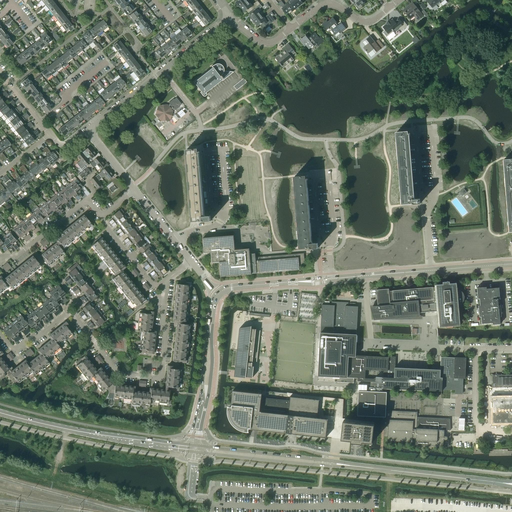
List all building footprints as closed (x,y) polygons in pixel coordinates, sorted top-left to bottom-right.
[(51,0),(45,5),(49,10),(56,5),(54,3),(55,2),(53,0),(51,0)] [(119,9),(121,11),(129,5),(125,0),(124,0),(118,5),(120,8),(119,9)] [(188,6),(192,11),(200,4),(198,2),(197,3),(195,0),(188,6)] [(298,8),(291,0),(289,0),(285,3),(286,4),(284,5),(281,1),(278,4),(282,9),(286,14),(291,10),(292,12),(298,8)] [(362,0),(359,0),(355,4),(356,6),(355,7),(358,10),(365,4),(362,0)] [(425,0),(432,8),(439,2),(437,0),(425,0)] [(247,11),(248,13),(260,4),(257,1),(252,6),(248,1),(240,8),(244,13),(247,11)] [(415,16),(418,20),(423,16),(412,3),(413,4),(408,7),(407,7),(403,10),(411,20),(415,16)] [(192,11),(196,16),(203,10),(201,8),(202,7),(200,4),(192,11)] [(249,16),(253,21),(262,15),(258,10),(262,7),(260,4),(248,13),(250,15),(249,16)] [(49,10),(53,16),(61,9),(59,7),(58,8),(56,5),(49,10)] [(129,5),(121,11),(123,14),(124,13),(126,15),(133,10),(129,5)] [(53,16),(57,21),(64,15),(62,13),(63,12),(61,9),(53,16)] [(130,19),(132,22),(140,16),(136,10),(129,16),(131,19),(130,19)] [(196,16),(200,21),(208,14),(206,12),(205,13),(203,10),(196,16)] [(262,15),(253,21),(258,27),(260,25),(262,27),(261,27),(264,30),(264,31),(269,26),(268,26),(275,21),(272,17),(274,15),(271,12),(264,18),(262,15)] [(208,14),(200,21),(205,26),(211,21),(209,18),(210,17),(208,14)] [(57,21),(61,26),(69,20),(67,17),(66,18),(64,15),(57,21)] [(135,23),(138,26),(144,21),(140,16),(132,22),(134,24),(135,23)] [(342,22),(339,25),(333,18),(328,22),(327,21),(328,20),(327,20),(322,24),(327,31),(330,29),(335,35),(340,31),(341,32),(346,29),(345,27),(346,27),(346,26),(345,27),(342,23),(342,22)] [(387,24),(383,27),(386,31),(383,33),(386,37),(394,31),(394,32),(399,28),(401,31),(407,26),(402,19),(401,21),(400,21),(398,18),(394,22),(392,19),(390,21),(389,21),(386,23),(387,24)] [(69,20),(61,26),(65,31),(68,29),(70,32),(74,29),(72,26),(70,23),(71,22),(69,20)] [(99,21),(97,23),(103,31),(108,27),(103,20),(100,22),(99,21)] [(138,30),(140,32),(148,26),(144,21),(138,26),(140,29),(138,30)] [(95,26),(92,28),(98,35),(103,31),(97,23),(94,25),(95,26)] [(148,26),(140,32),(142,35),(144,34),(146,36),(152,31),(148,26)] [(186,27),(181,31),(187,39),(190,37),(189,36),(192,34),(186,27)] [(89,29),(86,31),(93,39),(98,35),(92,28),(90,30),(89,29)] [(85,34),(82,37),(84,39),(87,43),(89,45),(92,43),(93,44),(94,44),(95,46),(96,45),(97,44),(95,42),(94,41),(93,39),(86,31),(84,33),(85,34)] [(181,31),(176,35),(181,42),(184,40),(185,41),(187,39),(181,31)] [(42,37),(41,38),(47,46),(49,44),(49,43),(51,41),(46,34),(44,32),(41,35),(42,37)] [(0,40),(0,42),(1,44),(9,38),(5,33),(0,36),(0,39),(1,40),(0,40)] [(299,40),(303,45),(305,44),(309,49),(315,44),(317,47),(324,42),(325,42),(320,36),(320,37),(319,38),(314,33),(308,38),(305,35),(305,36),(301,39),(301,38),(300,38),(301,39),(299,40)] [(176,35),(171,39),(177,47),(180,45),(179,44),(181,42),(176,35)] [(367,44),(363,48),(365,50),(368,54),(372,50),(375,54),(384,47),(378,40),(375,42),(370,36),(364,41),(367,44)] [(9,38),(1,44),(3,46),(5,45),(7,48),(13,43),(9,38)] [(41,38),(36,42),(41,49),(44,47),(44,48),(47,46),(41,38)] [(78,41),(76,43),(82,51),(87,46),(89,45),(87,43),(84,39),(83,41),(82,40),(79,42),(78,41)] [(171,39),(166,44),(171,50),(174,48),(175,49),(177,47),(171,39)] [(115,45),(113,46),(117,52),(125,45),(123,43),(122,44),(119,41),(119,42),(117,40),(114,43),(115,45)] [(36,42),(31,46),(37,54),(39,52),(38,51),(41,49),(36,42)] [(74,46),(72,48),(77,55),(82,51),(76,43),(73,45),(74,46)] [(166,44),(161,48),(167,55),(169,54),(168,52),(171,50),(166,44)] [(282,53),(275,58),(283,68),(284,67),(282,66),(288,61),(290,63),(293,60),(290,56),(295,52),(288,44),(284,48),(286,50),(282,53)] [(125,45),(117,52),(121,57),(128,51),(126,49),(127,48),(125,45)] [(31,46),(25,50),(31,57),(33,55),(34,56),(37,54),(31,46)] [(68,49),(66,51),(72,59),(77,55),(72,48),(69,50),(68,49)] [(167,55),(161,48),(160,48),(156,52),(155,52),(152,54),(157,60),(160,57),(161,59),(164,56),(164,57),(167,55)] [(25,50),(20,54),(27,62),(29,60),(28,59),(31,57),(25,50)] [(64,54),(62,56),(67,63),(72,59),(66,51),(63,53),(64,54)] [(128,51),(121,57),(125,62),(133,56),(131,53),(130,54),(128,51)] [(27,62),(20,54),(15,59),(21,65),(23,63),(24,64),(27,62)] [(58,57),(56,59),(62,67),(63,68),(68,64),(67,63),(62,56),(59,58),(58,57)] [(133,56),(125,62),(129,67),(136,62),(134,59),(135,58),(133,56)] [(54,62),(51,64),(57,71),(62,67),(56,59),(53,61),(54,62)] [(136,62),(129,67),(133,72),(141,66),(139,63),(138,64),(136,62)] [(308,63),(304,67),(309,73),(313,70),(308,63)] [(48,65),(46,67),(52,75),(57,71),(51,64),(49,66),(48,65)] [(205,93),(221,80),(222,81),(233,72),(224,71),(224,70),(224,69),(223,69),(223,68),(223,67),(222,66),(221,65),(220,65),(220,64),(218,64),(217,64),(216,64),(215,64),(215,65),(211,67),(212,68),(193,83),(201,92),(200,93),(202,96),(203,96),(204,97),(205,97),(205,96),(206,96),(206,95),(206,94),(206,93),(205,93)] [(133,72),(130,75),(134,79),(137,77),(139,80),(146,74),(144,72),(142,69),(143,68),(141,66),(133,72)] [(44,70),(41,73),(47,79),(52,75),(46,67),(43,69),(44,70)] [(22,87),(24,89),(32,83),(28,78),(21,83),(23,86),(22,87)] [(120,78),(115,82),(121,90),(124,88),(123,86),(125,84),(120,78)] [(247,82),(244,78),(234,86),(237,90),(247,82)] [(115,82),(110,86),(115,93),(118,90),(119,92),(121,90),(115,82)] [(27,91),(29,93),(36,88),(32,83),(24,89),(26,92),(27,91)] [(110,86),(105,90),(111,98),(113,96),(113,95),(115,93),(110,86)] [(30,97),(32,99),(40,93),(36,88),(29,93),(31,96),(30,97)] [(111,98),(105,90),(100,94),(105,101),(108,99),(108,100),(111,98)] [(0,98),(0,105),(4,102),(2,101),(9,96),(7,93),(0,98)] [(35,101),(37,104),(44,98),(40,93),(32,99),(34,102),(35,101)] [(99,97),(94,101),(100,109),(103,107),(102,106),(105,104),(99,97)] [(38,107),(40,109),(48,103),(44,98),(37,104),(40,106),(38,107)] [(181,104),(176,98),(174,100),(173,99),(169,103),(169,104),(168,105),(167,105),(158,106),(155,114),(161,121),(169,120),(173,112),(172,110),(174,109),(175,110),(179,107),(179,106),(181,104)] [(0,105),(0,111),(13,101),(11,99),(5,104),(4,102),(0,105)] [(0,111),(3,116),(3,115),(10,110),(8,108),(15,103),(13,101),(0,111)] [(94,101),(89,105),(94,112),(97,110),(98,111),(100,109),(94,101)] [(48,103),(40,109),(42,112),(44,111),(46,114),(53,109),(48,103)] [(88,104),(83,108),(84,109),(90,117),(93,115),(92,114),(94,112),(89,105),(88,104)] [(3,115),(6,119),(17,111),(15,108),(12,111),(11,109),(10,110),(3,115)] [(84,109),(79,113),(84,120),(87,118),(88,119),(90,117),(84,109)] [(6,119),(9,123),(17,117),(16,115),(19,113),(17,111),(6,119)] [(79,113),(74,117),(80,125),(82,123),(82,122),(84,120),(79,113)] [(9,123),(12,127),(23,118),(21,116),(18,118),(17,117),(9,123)] [(74,117),(69,121),(74,128),(77,126),(77,127),(80,125),(74,117)] [(12,127),(15,130),(15,131),(22,125),(23,124),(22,123),(25,120),(23,118),(12,127)] [(69,121),(64,125),(70,133),(72,131),(71,130),(74,128),(69,121)] [(15,131),(18,135),(31,124),(30,122),(23,127),(22,125),(15,131),(15,130),(15,131)] [(18,135),(21,138),(28,133),(27,131),(33,126),(31,124),(18,135)] [(70,133),(64,125),(58,130),(64,136),(66,134),(67,135),(70,133)] [(21,138),(24,142),(37,132),(36,130),(30,135),(28,133),(21,138)] [(37,132),(24,142),(27,146),(34,141),(33,139),(39,134),(37,132)] [(412,194),(408,132),(396,133),(402,204),(412,203),(412,205),(420,204),(419,193),(412,194)] [(6,138),(2,141),(12,154),(14,153),(9,146),(11,145),(6,138)] [(2,141),(0,142),(0,147),(3,151),(5,150),(10,156),(12,154),(2,141)] [(89,147),(81,153),(85,157),(89,154),(91,158),(91,159),(92,158),(94,161),(96,159),(98,157),(96,154),(96,155),(89,147),(90,147),(90,146),(89,147)] [(46,147),(44,149),(55,163),(61,158),(55,150),(51,153),(46,147)] [(46,157),(45,158),(50,165),(52,167),(56,164),(55,163),(44,149),(41,150),(46,157)] [(192,221),(202,221),(202,222),(211,221),(210,211),(203,211),(198,149),(186,150),(192,221)] [(38,153),(36,155),(47,168),(50,165),(45,158),(43,159),(38,153)] [(80,160),(76,164),(80,168),(84,164),(90,172),(93,170),(86,163),(88,161),(85,157),(81,153),(77,157),(80,160)] [(39,163),(37,164),(42,171),(43,171),(47,168),(36,155),(34,156),(39,163)] [(94,161),(90,164),(93,168),(97,165),(100,168),(99,169),(100,169),(102,171),(104,169),(102,167),(105,165),(104,165),(98,157),(96,159),(94,161)] [(511,159),(503,160),(509,231),(511,231),(511,159)] [(32,161),(30,163),(39,174),(42,171),(37,164),(36,163),(34,164),(32,161)] [(28,169),(29,170),(35,177),(39,174),(30,163),(28,165),(30,168),(28,169)] [(79,175),(77,176),(78,178),(81,177),(83,179),(82,179),(90,172),(90,173),(91,173),(90,172),(84,164),(80,168),(83,171),(79,174),(78,174),(79,175)] [(23,165),(21,167),(31,180),(35,177),(29,170),(28,171),(23,165)] [(23,175),(22,176),(27,183),(31,180),(21,167),(18,169),(23,175)] [(102,171),(98,174),(102,178),(105,175),(108,179),(111,182),(116,178),(113,175),(112,175),(106,168),(107,167),(104,169),(102,171)] [(15,171),(13,173),(25,189),(29,185),(27,183),(22,176),(20,178),(15,171)] [(16,181),(14,182),(20,189),(19,189),(21,191),(21,192),(25,189),(13,173),(11,175),(16,181)] [(102,178),(98,174),(90,181),(97,188),(96,189),(99,187),(101,189),(103,187),(101,185),(101,184),(101,185),(98,181),(102,178)] [(309,248),(309,249),(318,248),(317,238),(310,238),(306,176),(294,177),(300,248),(309,248)] [(68,183),(69,185),(80,199),(83,197),(79,192),(79,193),(78,191),(81,189),(80,189),(82,187),(75,177),(72,179),(73,181),(69,184),(68,183)] [(115,179),(102,190),(103,189),(109,199),(121,191),(120,191),(119,190),(123,188),(115,179)] [(9,180),(7,182),(16,192),(17,194),(21,191),(19,189),(20,189),(14,182),(13,181),(12,183),(9,180)] [(5,187),(6,189),(7,188),(12,195),(16,192),(7,182),(5,183),(7,186),(5,187)] [(0,183),(0,188),(8,198),(12,195),(7,188),(6,189),(5,190),(0,183)] [(64,186),(63,187),(71,197),(73,195),(77,201),(80,199),(69,185),(65,188),(64,186)] [(64,189),(59,192),(71,206),(73,204),(69,199),(71,197),(63,187),(62,187),(64,189)] [(0,192),(1,193),(0,193),(0,196),(4,201),(8,198),(0,188),(0,192)] [(54,194),(62,204),(64,203),(68,208),(71,206),(59,192),(55,195),(54,194)] [(54,196),(50,200),(61,214),(64,212),(60,206),(62,204),(54,194),(53,195),(54,196)] [(45,201),(44,202),(52,212),(54,210),(59,216),(61,214),(50,200),(46,203),(45,201)] [(37,206),(37,207),(46,219),(51,215),(50,214),(52,212),(44,202),(45,204),(39,208),(37,206)] [(31,213),(30,213),(38,223),(40,222),(41,222),(46,219),(37,207),(36,207),(38,209),(32,214),(31,213)] [(108,222),(110,225),(124,214),(126,213),(125,212),(124,213),(121,209),(122,208),(120,209),(112,216),(114,218),(108,222)] [(31,215),(27,218),(38,232),(41,230),(36,225),(38,223),(30,213),(31,215)] [(84,215),(76,221),(85,232),(86,231),(85,231),(91,226),(91,227),(92,226),(90,223),(92,222),(89,219),(88,220),(86,218),(87,216),(85,214),(84,215)] [(118,223),(120,225),(130,217),(129,217),(128,218),(124,214),(110,225),(112,228),(118,223)] [(116,232),(118,234),(132,223),(129,219),(130,218),(130,217),(120,225),(121,227),(116,232)] [(21,220),(21,221),(29,231),(31,229),(35,235),(38,232),(27,218),(23,222),(21,220)] [(21,222),(17,226),(29,240),(31,238),(27,232),(29,231),(21,221),(20,221),(21,222)] [(76,221),(69,226),(78,237),(79,237),(78,236),(84,232),(85,232),(76,221)] [(132,223),(118,234),(120,237),(125,233),(127,235),(137,227),(137,226),(135,227),(132,224),(134,222),(133,222),(132,223)] [(11,228),(13,230),(19,238),(22,237),(26,242),(29,240),(17,226),(16,224),(15,225),(17,226),(13,229),(11,228)] [(69,226),(62,232),(71,243),(72,242),(71,242),(77,237),(77,238),(78,237),(69,226)] [(123,241),(125,244),(139,232),(136,228),(138,227),(137,227),(127,235),(129,237),(123,241)] [(4,234),(3,234),(16,250),(18,248),(14,243),(16,241),(8,231),(9,232),(5,236),(4,234)] [(55,238),(58,241),(57,242),(63,249),(65,248),(64,248),(70,243),(71,243),(62,232),(55,238)] [(133,242),(135,244),(145,236),(144,235),(143,237),(139,232),(125,244),(127,246),(133,242)] [(0,239),(7,248),(9,247),(13,252),(16,250),(3,234),(3,235),(4,236),(0,239)] [(234,235),(203,238),(204,253),(211,252),(212,263),(219,262),(220,277),(251,274),(257,273),(299,270),(299,265),(305,264),(304,253),(255,257),(255,253),(250,253),(249,249),(235,250),(234,235)] [(95,240),(89,245),(91,246),(91,247),(92,247),(97,252),(96,253),(97,254),(107,245),(102,238),(100,236),(98,238),(99,240),(96,242),(95,240)] [(135,247),(139,252),(149,244),(146,241),(147,239),(145,236),(135,244),(136,246),(135,247)] [(57,242),(49,249),(57,260),(58,259),(57,259),(63,254),(64,254),(65,254),(62,250),(63,249),(57,242)] [(144,256),(146,258),(156,250),(155,249),(154,251),(149,244),(139,252),(143,257),(144,256)] [(107,245),(97,254),(98,254),(102,260),(102,261),(113,252),(107,245)] [(46,264),(48,263),(50,265),(51,265),(51,264),(56,259),(57,260),(49,249),(40,256),(46,264)] [(142,265),(144,267),(158,256),(155,252),(156,251),(156,250),(146,258),(147,260),(142,265)] [(113,252),(102,261),(103,261),(108,267),(107,267),(108,268),(119,259),(113,252)] [(32,256),(25,262),(34,273),(35,272),(34,272),(40,267),(41,267),(43,266),(38,260),(37,261),(35,259),(36,257),(34,255),(32,256)] [(152,265),(153,267),(163,259),(161,260),(158,256),(144,267),(146,270),(152,265)] [(119,259),(108,268),(109,268),(114,274),(113,274),(114,275),(114,276),(122,270),(121,269),(125,266),(119,259)] [(150,274),(152,277),(166,265),(162,261),(164,260),(163,259),(153,267),(155,270),(150,274)] [(25,262),(18,267),(27,278),(28,278),(27,277),(33,273),(34,273),(25,262)] [(70,276),(64,280),(67,283),(82,270),(82,269),(78,265),(76,263),(68,270),(69,272),(68,273),(70,276)] [(166,265),(152,277),(154,279),(159,275),(161,277),(170,270),(171,269),(167,264),(166,265)] [(18,267),(11,273),(20,284),(21,283),(20,283),(26,278),(26,279),(27,278),(18,267)] [(82,270),(67,283),(69,285),(74,281),(76,283),(84,276),(81,272),(83,271),(82,270)] [(115,277),(112,280),(113,280),(118,286),(117,286),(118,287),(128,278),(122,270),(114,276),(115,277)] [(4,279),(3,280),(9,287),(10,286),(13,290),(13,289),(19,284),(20,284),(11,273),(4,279)] [(77,285),(72,289),(74,292),(90,279),(89,279),(88,280),(84,276),(76,283),(77,285)] [(0,277),(0,292),(1,294),(1,293),(7,288),(9,287),(3,280),(2,280),(0,277)] [(128,278),(118,287),(119,287),(123,293),(123,294),(134,285),(128,278)] [(90,279),(74,292),(76,295),(82,290),(83,292),(92,285),(89,281),(90,280),(90,279)] [(372,306),(370,306),(374,320),(419,316),(419,313),(429,312),(438,311),(440,327),(460,326),(458,305),(459,305),(460,304),(461,304),(462,303),(463,302),(464,301),(464,300),(464,299),(464,298),(464,297),(464,296),(464,295),(463,294),(463,293),(462,292),(462,291),(461,291),(460,290),(459,290),(458,289),(457,289),(457,283),(450,284),(449,281),(443,282),(443,284),(436,285),(436,287),(433,288),(433,287),(428,288),(425,288),(416,289),(413,289),(408,289),(405,289),(400,290),(397,290),(392,291),(389,291),(389,289),(376,290),(378,306),(372,306)] [(176,284),(175,293),(189,295),(189,294),(188,294),(189,286),(190,287),(190,286),(187,285),(187,283),(186,283),(183,283),(183,285),(180,284),(180,282),(176,282),(176,284)] [(53,287),(53,288),(65,303),(68,301),(63,296),(66,294),(57,284),(58,286),(54,289),(53,287)] [(85,294),(79,299),(82,301),(97,289),(97,288),(95,290),(92,285),(83,292),(85,294)] [(134,285),(123,294),(124,294),(129,300),(128,300),(129,301),(140,292),(134,285)] [(480,299),(480,305),(478,306),(479,317),(481,316),(482,324),(492,323),(493,325),(500,324),(500,317),(501,317),(499,287),(487,289),(486,287),(477,288),(478,299),(480,299)] [(48,292),(52,297),(56,302),(58,300),(63,306),(65,303),(53,288),(52,288),(53,290),(49,293),(48,292)] [(97,289),(82,301),(84,304),(89,300),(91,302),(101,294),(101,293),(99,295),(96,291),(98,289),(97,289)] [(140,292),(129,301),(130,301),(135,307),(134,307),(135,308),(136,310),(147,301),(140,292)] [(299,318),(313,320),(316,294),(302,292),(299,318)] [(175,293),(174,302),(188,304),(188,303),(187,303),(188,295),(189,295),(175,293)] [(47,298),(46,299),(59,314),(61,312),(57,307),(59,305),(56,302),(52,297),(48,300),(47,298)] [(47,301),(43,304),(50,313),(52,311),(56,317),(59,314),(46,299),(47,301)] [(84,310),(79,315),(81,317),(96,305),(96,304),(94,306),(91,302),(82,308),(84,310)] [(174,302),(173,311),(187,313),(187,312),(186,312),(187,304),(188,304),(174,302)] [(322,305),(321,326),(337,327),(337,334),(320,333),(318,376),(334,377),(334,382),(354,383),(354,378),(357,378),(357,381),(371,382),(370,387),(369,387),(369,391),(385,392),(386,388),(436,391),(436,394),(441,394),(441,395),(441,391),(442,391),(441,391),(441,389),(455,390),(455,394),(462,394),(462,390),(462,388),(463,389),(463,385),(463,378),(465,378),(465,379),(465,375),(465,363),(466,363),(466,358),(455,358),(455,357),(441,357),(441,356),(440,370),(395,367),(395,362),(396,357),(395,357),(388,357),(388,356),(388,357),(388,358),(367,356),(366,356),(357,356),(358,355),(356,355),(356,348),(358,306),(355,306),(355,303),(350,303),(349,306),(348,306),(348,302),(332,302),(332,305),(322,305)] [(37,306),(49,322),(52,320),(48,314),(50,313),(43,304),(39,307),(37,306)] [(96,305),(81,317),(83,320),(88,316),(90,318),(99,311),(95,307),(97,305),(96,305)] [(37,308),(33,312),(40,320),(42,319),(47,324),(49,322),(37,306),(36,307),(37,308)] [(138,321),(138,322),(152,324),(153,314),(153,312),(148,311),(147,314),(145,314),(146,311),(141,310),(141,313),(139,313),(139,314),(140,314),(139,321),(138,321)] [(92,320),(86,324),(88,327),(104,314),(102,315),(99,311),(90,318),(92,320)] [(172,320),(177,321),(177,322),(186,323),(186,321),(186,313),(187,313),(173,311),(172,320)] [(28,313),(27,314),(40,330),(43,327),(38,322),(40,320),(33,312),(29,315),(28,313)] [(16,317),(15,318),(28,334),(30,331),(26,326),(28,324),(24,319),(20,314),(21,316),(17,319),(16,317)] [(28,316),(24,319),(28,324),(31,328),(33,326),(37,332),(40,330),(27,314),(28,316)] [(104,314),(88,327),(90,329),(96,325),(98,327),(106,320),(108,319),(106,320),(103,316),(104,315),(104,314)] [(16,320),(12,323),(19,332),(21,330),(25,336),(28,334),(15,318),(16,320)] [(64,323),(56,329),(66,341),(67,341),(66,340),(65,339),(71,334),(72,335),(72,334),(71,333),(73,331),(70,327),(68,329),(67,328),(69,326),(66,322),(64,323)] [(139,332),(141,332),(151,332),(152,324),(138,322),(138,323),(139,323),(138,330),(137,330),(137,331),(139,332)] [(177,322),(176,333),(189,334),(189,333),(189,326),(190,326),(190,325),(186,324),(186,323),(177,322)] [(6,325),(18,341),(21,339),(17,333),(19,332),(12,323),(8,326),(6,325)] [(18,341),(6,325),(5,326),(7,327),(3,331),(1,329),(9,339),(11,338),(16,343),(18,341)] [(240,328),(235,367),(247,368),(247,366),(252,366),(252,361),(257,362),(257,361),(256,361),(260,331),(260,330),(256,330),(256,329),(251,329),(251,327),(252,326),(240,328)] [(56,329),(49,335),(52,338),(58,346),(58,345),(59,345),(58,345),(64,340),(65,340),(66,342),(66,341),(56,329)] [(141,340),(140,340),(154,342),(155,333),(151,332),(141,332),(142,332),(141,340)] [(176,333),(175,342),(188,343),(188,342),(188,335),(189,335),(189,334),(176,333)] [(52,338),(45,344),(54,355),(54,354),(60,349),(60,350),(61,349),(58,345),(58,346),(52,338)] [(140,349),(139,350),(142,350),(141,353),(146,353),(146,350),(148,351),(148,353),(153,354),(153,351),(154,342),(140,340),(140,341),(141,341),(140,349)] [(175,342),(174,350),(187,352),(187,351),(188,344),(188,343),(175,342)] [(45,344),(38,350),(41,353),(47,360),(47,359),(53,355),(54,355),(45,344)] [(173,360),(172,362),(176,362),(176,360),(179,360),(179,362),(186,363),(186,361),(186,360),(187,353),(187,352),(174,350),(173,360)] [(41,353),(34,359),(43,370),(43,369),(49,364),(49,365),(50,364),(47,360),(41,353)] [(81,373),(92,365),(85,355),(77,361),(79,363),(76,366),(76,367),(77,366),(81,372),(81,373)] [(27,364),(33,372),(32,372),(35,376),(36,375),(36,374),(41,370),(42,370),(43,370),(34,359),(27,364)] [(24,361),(17,367),(26,377),(26,376),(32,372),(33,372),(27,364),(24,361)] [(4,362),(0,364),(0,379),(1,380),(6,376),(4,374),(10,369),(4,362)] [(87,380),(91,378),(90,377),(98,372),(98,371),(92,365),(81,373),(82,374),(82,373),(87,379),(87,380)] [(167,368),(166,378),(180,379),(180,378),(179,378),(180,371),(181,371),(181,369),(181,367),(175,366),(174,369),(173,369),(173,366),(169,366),(167,366),(167,368)] [(10,372),(8,374),(11,379),(12,378),(13,379),(12,380),(16,385),(18,383),(19,383),(19,382),(25,377),(25,378),(26,377),(17,367),(10,372)] [(96,384),(107,376),(101,369),(98,371),(98,372),(90,377),(91,378),(92,378),(96,383),(96,384)] [(493,413),(493,423),(511,422),(511,374),(492,375),(492,388),(493,388),(493,398),(492,398),(493,409),(497,409),(497,413),(493,413)] [(102,392),(106,389),(108,392),(109,392),(114,384),(107,376),(96,384),(97,385),(102,391),(101,391),(102,392)] [(166,378),(165,387),(177,388),(176,391),(179,391),(179,388),(179,387),(178,387),(179,380),(180,380),(180,379),(166,378)] [(122,399),(124,385),(114,384),(109,392),(109,393),(114,393),(113,398),(114,398),(114,397),(122,398),(122,399)] [(131,400),(133,390),(133,391),(133,386),(124,385),(122,399),(123,399),(123,398),(131,399),(131,400)] [(151,388),(150,392),(149,402),(150,402),(150,401),(158,402),(158,403),(160,389),(151,388)] [(169,390),(160,389),(158,403),(159,403),(159,402),(167,403),(167,404),(170,404),(171,400),(168,400),(169,390)] [(139,405),(140,405),(141,391),(133,391),(133,390),(131,400),(131,404),(132,404),(139,404),(139,405)] [(249,431),(249,428),(250,428),(250,429),(251,429),(254,429),(254,430),(297,434),(326,438),(328,419),(317,418),(319,400),(290,397),(290,400),(262,397),(262,394),(233,390),(231,405),(232,405),(232,407),(229,406),(228,406),(228,408),(228,409),(228,411),(228,413),(228,415),(228,417),(229,418),(230,420),(231,422),(232,423),(233,425),(234,426),(235,427),(237,428),(238,429),(240,430),(242,431),(244,431),(245,432),(247,432),(248,432),(249,432),(249,431)] [(141,391),(140,405),(141,405),(148,405),(148,406),(149,406),(149,402),(150,392),(141,391)] [(357,415),(357,416),(385,417),(386,392),(369,391),(358,391),(358,392),(359,392),(358,415),(357,415)] [(412,438),(416,438),(417,417),(417,412),(390,411),(390,418),(382,417),(382,425),(384,425),(384,437),(388,437),(387,441),(412,442),(412,438)] [(416,441),(415,445),(448,447),(449,440),(446,440),(447,440),(447,439),(447,438),(447,437),(446,437),(445,436),(444,436),(444,433),(444,430),(449,430),(450,419),(417,417),(416,438),(416,441)] [(343,421),(341,439),(351,440),(351,442),(362,443),(362,442),(372,443),(374,424),(343,421)]
